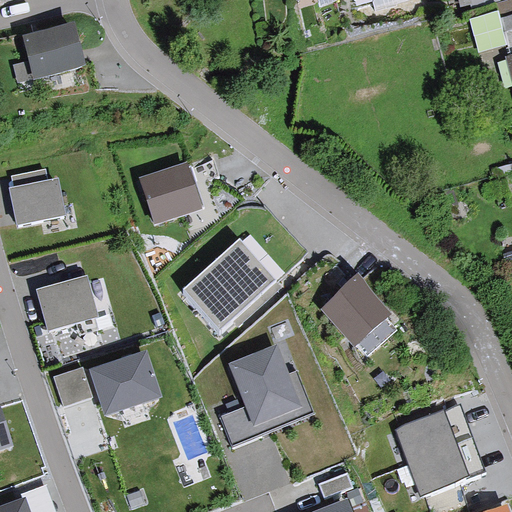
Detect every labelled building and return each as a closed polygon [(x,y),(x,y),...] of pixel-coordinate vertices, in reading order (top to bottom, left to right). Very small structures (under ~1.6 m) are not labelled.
[(318,0),(321,9),(344,3),(347,13),(373,6),(376,16),(399,10),(398,6),(422,0),(421,0),(318,0)] [(510,0),(459,0),(463,13),(510,0)] [(511,48),(511,1),(497,5),(508,50),(511,48)] [(34,85),(86,72),(76,28),(23,41),(29,63),(33,82),(34,85)] [(33,82),(29,63),(13,67),(18,86),(33,82)] [(188,166),(140,181),(155,230),(204,215),(188,166)] [(47,171),(12,178),(14,192),(49,184),(47,171)] [(487,181),(492,198),(511,192),(511,186),(508,175),(487,181)] [(14,192),(10,193),(18,231),(67,221),(59,182),(49,184),(14,192)] [(308,257),(275,220),(243,248),(240,244),(183,295),(220,336),(233,324),(239,330),(282,291),(277,286),(308,257)] [(511,248),(503,251),(511,275),(511,274),(511,248)] [(88,280),(36,294),(48,336),(100,322),(88,280)] [(393,319),(359,281),(322,315),(355,352),(359,348),(369,359),(398,332),(389,322),(393,319)] [(290,378),(278,349),(230,369),(247,410),(223,420),(235,449),(316,416),(299,374),(290,378)] [(163,402),(148,356),(90,374),(105,421),(163,402)] [(93,400),(83,370),(53,380),(63,409),(93,400)] [(0,455),(15,450),(0,405),(0,455)] [(462,410),(398,433),(423,500),(486,477),(462,410)] [(511,458),(495,458),(495,479),(508,480),(508,494),(511,493),(511,458)] [(348,475),(319,486),(325,502),(354,491),(348,475)] [(24,495),(27,502),(30,511),(56,511),(47,487),(24,495)] [(30,511),(27,502),(0,511),(30,511)]
